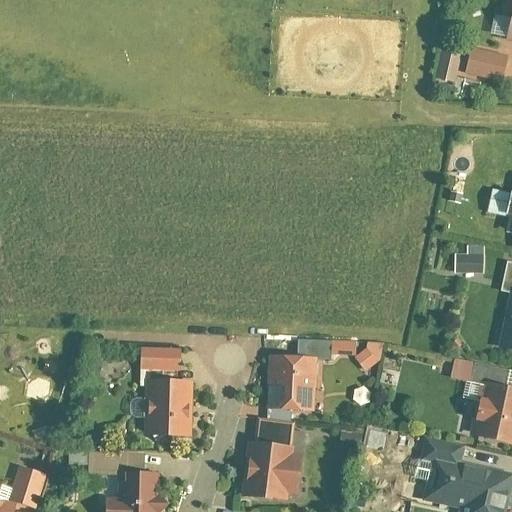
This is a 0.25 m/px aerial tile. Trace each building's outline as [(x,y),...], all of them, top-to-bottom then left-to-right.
[(504,82),(511,55),(476,46),(470,72),(504,82)] [(438,81),(457,86),(464,54),(445,50),(438,81)] [(452,254),(452,275),(482,275),(482,246),(466,246),(466,254),(452,254)] [(511,300),(501,347),(511,349),(511,300)] [(353,357),(354,343),(329,340),(327,355),(353,357)] [(176,355),(142,355),(142,376),(176,376),(176,355)] [(469,383),(473,364),(453,359),(448,378),(469,383)] [(312,367),(271,365),(269,413),(311,415),(312,367)] [(511,386),(488,381),(476,431),(511,439),(511,386)] [(187,392),(149,391),(148,439),(186,440),(187,392)] [(292,452),(252,449),(247,501),(289,504),(290,497),(295,498),(299,462),(291,461),(292,452)] [(511,511),(511,473),(444,458),(431,511),(511,511)] [(17,472),(7,508),(12,509),(21,511),(34,511),(44,480),(17,472)] [(154,511),(155,485),(122,485),(121,511),(154,511)]
